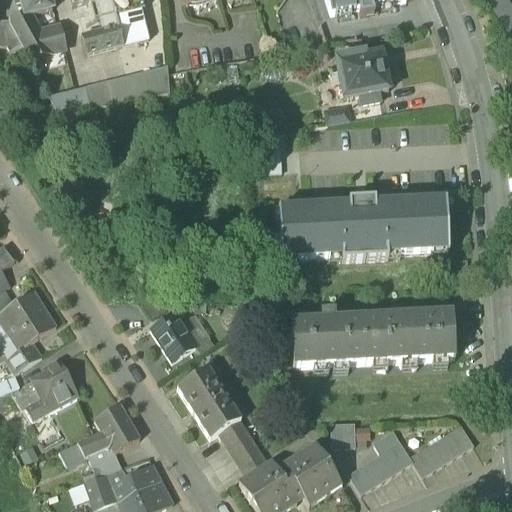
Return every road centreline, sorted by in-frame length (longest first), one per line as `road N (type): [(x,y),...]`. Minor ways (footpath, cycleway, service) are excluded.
road 1 (unclassified): [(440,0),(475,84),(492,157),(511,414)]
road 2 (residential): [(0,189),(209,511)]
